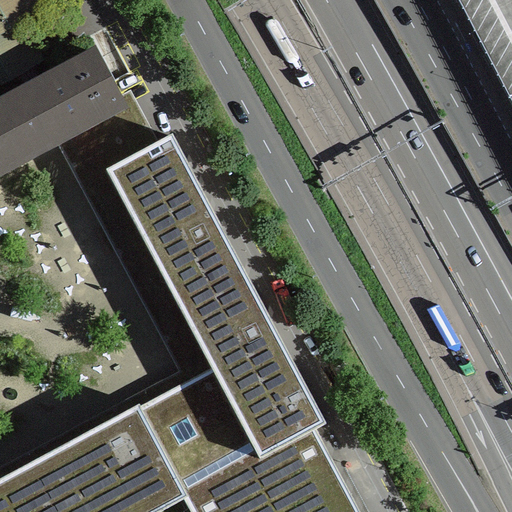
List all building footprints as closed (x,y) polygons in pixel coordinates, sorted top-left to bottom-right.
[(0,0),(0,32),(43,9),(38,0),(0,0)] [(511,0),(453,0),(511,111),(511,0)] [(0,171),(124,105),(123,104),(96,54),(39,84),(30,89),(0,105),(0,171)] [(31,66),(20,72),(28,88),(29,88),(30,89),(39,84),(38,83),(39,83),(31,66)] [(123,104),(124,105),(67,136),(195,376),(140,406),(139,404),(0,478),(0,511),(158,511),(184,499),(191,511),(361,511),(316,429),(321,426),(169,137),(150,148),(138,126),(126,102),(123,104)]
